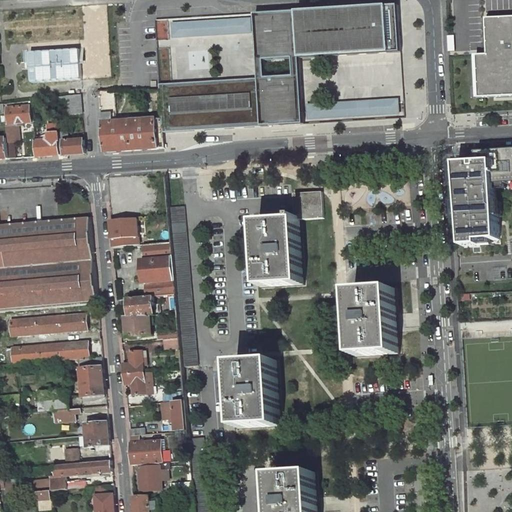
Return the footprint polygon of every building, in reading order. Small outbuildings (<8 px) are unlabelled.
[(159,85),(162,119),(163,133),(304,125),(300,59),(401,54),(399,7),(255,15),(259,79),(159,85)] [(511,98),(511,18),(490,19),(491,56),(479,57),(482,100),(511,98)] [(252,19),(173,24),(174,39),(253,34),(252,19)] [(33,83),(85,80),(84,51),(32,53),(33,83)] [(106,152),(165,149),(163,133),(162,119),(117,122),(116,115),(118,115),(116,91),(110,91),(101,92),(106,152)] [(83,114),(81,95),(68,96),(69,115),(83,114)] [(7,104),(9,124),(6,124),(7,138),(8,144),(15,143),(20,143),(18,123),(31,123),(30,104),(33,104),(33,101),(7,104)] [(387,103),(319,107),(319,118),(387,114),(387,103)] [(38,157),(61,156),(59,133),(50,134),(50,141),(42,141),(42,140),(36,140),(38,157)] [(85,141),(65,143),(64,133),(59,133),(61,156),(86,154),(85,141)] [(7,138),(0,138),(0,160),(9,160),(8,144),(7,138)] [(16,159),(15,143),(8,144),(9,160),(16,159)] [(478,162),(457,164),(464,247),(481,245),(480,241),(500,240),(496,185),(511,183),(511,149),(477,153),(478,162)] [(147,189),(147,175),(138,175),(140,189),(147,189)] [(133,207),(130,176),(108,177),(111,208),(133,207)] [(302,284),(298,220),(325,217),(324,191),(294,193),(296,220),(260,223),(264,287),(302,284)] [(198,367),(184,207),(170,208),(173,243),(175,268),(178,295),(179,314),(180,319),(180,322),(182,340),(182,349),(184,368),(198,367)] [(0,312),(99,304),(91,219),(0,226),(0,312)] [(138,219),(112,220),(114,249),(140,247),(138,219)] [(144,246),(148,298),(154,297),(171,296),(178,295),(175,268),(173,243),(161,244),(144,246)] [(396,354),(392,290),(353,292),(356,355),(396,354)] [(179,314),(178,295),(171,296),(172,304),(173,304),(174,314),(179,314)] [(131,317),(151,316),(156,316),(154,297),(148,298),(130,299),(131,317)] [(12,337),(87,331),(86,315),(11,321),(12,337)] [(128,338),(149,336),(150,342),(165,341),(167,341),(167,335),(152,335),(151,316),(131,317),(126,318),(128,338)] [(166,350),(182,349),(182,340),(177,340),(167,341),(165,341),(166,350)] [(8,366),(65,361),(79,360),(81,360),(90,359),(88,343),(7,350),(8,366)] [(125,375),(145,374),(144,367),(147,367),(147,357),(143,358),(143,353),(131,353),(131,364),(124,365),(125,375)] [(107,398),(104,358),(90,359),(81,360),(82,368),(92,367),(92,370),(82,371),(83,372),(80,372),(80,376),(83,376),(85,402),(98,402),(107,398)] [(280,427),(276,361),(237,363),(240,429),(280,427)] [(149,386),(149,381),(145,381),(145,374),(125,375),(126,385),(133,384),(134,396),(147,395),(146,386),(149,386)] [(68,392),(39,394),(40,413),(55,412),(70,410),(68,392)] [(0,416),(20,415),(19,396),(0,397),(0,416)] [(189,432),(187,403),(164,404),(166,423),(176,422),(177,433),(189,432)] [(56,423),(76,422),(75,414),(81,413),(81,410),(70,410),(55,412),(56,423)] [(392,431),(391,418),(383,418),(384,431),(392,431)] [(110,424),(87,426),(88,437),(111,435),(110,424)] [(89,448),(112,446),(111,435),(88,437),(89,448)] [(131,444),(143,443),(143,435),(130,436),(131,444)] [(209,511),(203,438),(190,438),(192,462),(193,471),(196,511),(209,511)] [(163,464),(161,442),(143,443),(131,444),(132,466),(139,466),(160,464),(163,464)] [(79,449),(65,450),(67,466),(80,465),(79,449)] [(68,485),(67,478),(114,473),(113,462),(80,465),(67,466),(55,467),(56,478),(52,478),(52,482),(44,483),(45,494),(53,493),(76,490),(76,487),(72,488),(72,485),(68,485)] [(162,491),(160,464),(139,466),(141,492),(162,491)] [(317,511),(315,474),(275,476),(277,511),(317,511)] [(185,484),(173,485),(173,493),(186,492),(185,484)] [(53,511),(53,493),(45,494),(36,495),(37,506),(37,511),(53,511)] [(8,510),(37,506),(36,495),(7,498),(8,510)] [(135,511),(159,511),(158,500),(149,501),(149,498),(135,498),(135,511)]
